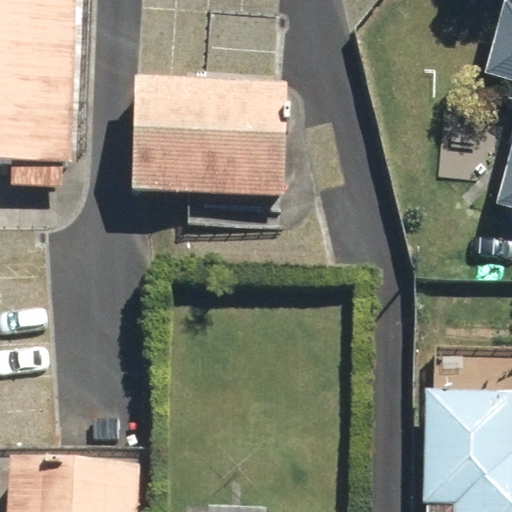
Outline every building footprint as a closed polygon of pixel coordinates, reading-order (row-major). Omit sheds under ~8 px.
[(0,0),(0,187),(93,192),(103,0),(0,0)] [(511,20),(496,17),(477,89),(511,97),(511,127),(488,221),(511,227),(511,20)] [(285,213),(288,101),(122,96),(119,209),(285,213)] [(511,511),(511,458),(506,458),(508,407),(418,404),(413,511),(511,511)] [(115,511),(118,476),(0,470),(0,511),(115,511)]
